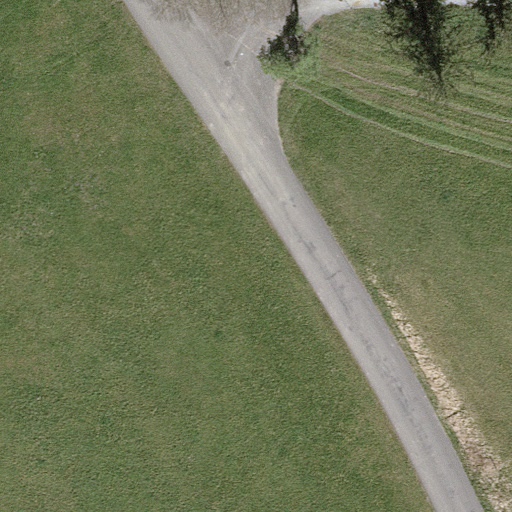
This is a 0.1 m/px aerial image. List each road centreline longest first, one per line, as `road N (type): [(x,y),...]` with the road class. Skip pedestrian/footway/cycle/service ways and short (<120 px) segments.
road 1 (unclassified): [(460,511),(417,421),(158,0)]
road 2 (track): [(192,50),(333,2),(392,0)]
